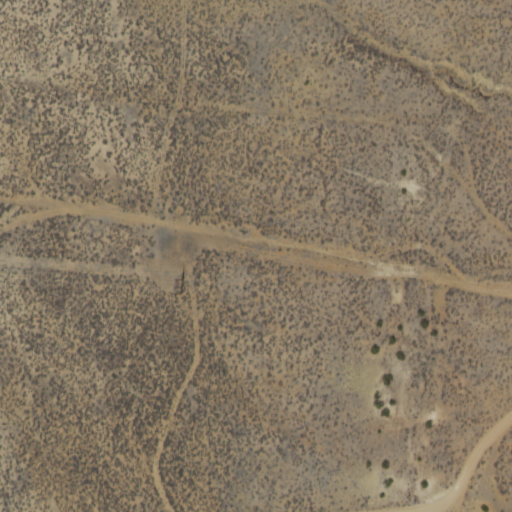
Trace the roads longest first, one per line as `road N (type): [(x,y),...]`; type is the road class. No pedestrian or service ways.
road 1 (track): [(511,289),(0,193)]
road 2 (residential): [(413,511),(444,503),(474,454),(511,415)]
